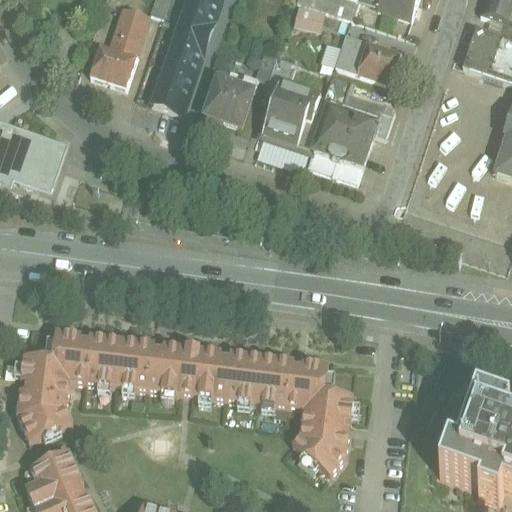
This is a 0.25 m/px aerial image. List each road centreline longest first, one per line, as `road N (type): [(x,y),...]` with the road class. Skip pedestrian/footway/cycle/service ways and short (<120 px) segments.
road 1 (residential): [(0,4),(25,70),(62,110),(113,142),(343,222),(367,223),(382,207),(452,0)]
road 2 (secondary): [(0,249),(511,326)]
road 3 (unknown): [(382,207),(511,225)]
